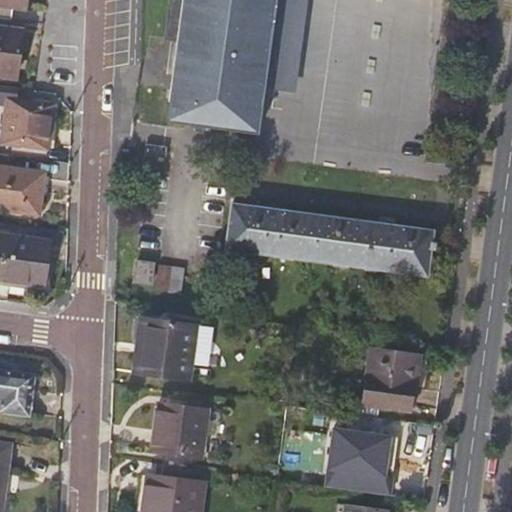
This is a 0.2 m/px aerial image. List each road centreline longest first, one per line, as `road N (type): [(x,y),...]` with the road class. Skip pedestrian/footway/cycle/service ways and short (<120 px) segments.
road 1 (tertiary): [(462,511),(511,135)]
road 2 (residential): [(96,0),(90,336)]
road 3 (residential): [(83,511),(90,336)]
